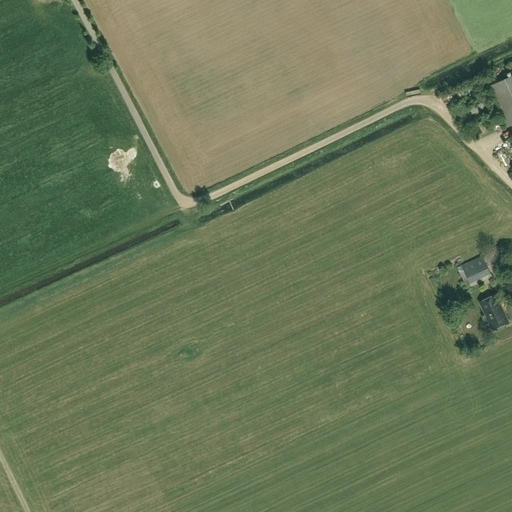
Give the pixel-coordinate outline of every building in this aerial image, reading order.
[(459,35),(440,41),(442,48),(434,51),(435,54),(456,48),(454,43),(461,41),(459,35)] [(376,75),(382,73),(379,62),(373,64),(376,75)] [(511,124),(511,74),(487,86),(506,127),(511,124)] [(466,108),(471,118),(493,108),(488,97),(466,108)] [(457,267),(467,288),(492,276),(482,255),(457,267)] [(509,322),(495,294),(479,302),(493,330),(509,322)]
